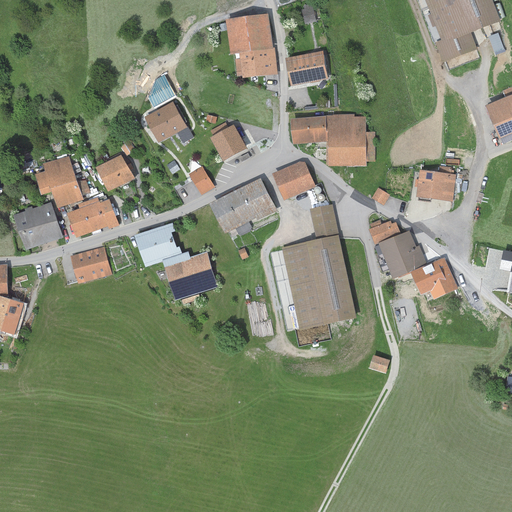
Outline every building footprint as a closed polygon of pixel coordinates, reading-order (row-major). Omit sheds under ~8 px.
[(491,0),(425,0),(441,41),(435,43),(442,63),(477,49),(471,32),(500,21),(491,0)] [(311,4),(300,7),(305,25),(316,22),(311,4)] [(267,14),(225,19),(230,54),(239,52),(272,48),(267,14)] [(272,48),(239,52),(242,78),(277,75),(275,48),(272,48)] [(285,58),(290,85),(327,78),(322,51),(285,58)] [(156,80),(148,98),(153,108),(176,95),(164,75),(156,80)] [(511,95),(486,106),(500,138),(511,133),(511,95)] [(270,98),(263,99),(265,108),(272,107),(270,98)] [(324,100),(315,101),(316,109),(325,108),(324,100)] [(193,137),(173,101),(145,117),(159,143),(177,133),(183,143),(193,137)] [(354,114),(325,116),(326,141),(326,166),(365,167),(366,161),(375,162),(375,132),(365,132),(366,116),(354,117),(354,114)] [(290,119),(292,144),(326,141),(325,116),(290,119)] [(210,130),(213,136),(228,128),(225,122),(210,130)] [(246,148),(233,125),(228,128),(213,136),(209,138),(222,161),(246,148)] [(511,133),(500,138),(503,144),(511,140),(511,133)] [(128,140),(119,145),(126,156),(135,150),(128,140)] [(94,168),(107,191),(134,179),(120,155),(94,168)] [(44,171),(34,174),(39,194),(51,192),(57,207),(83,199),(81,195),(90,193),(85,180),(76,181),(69,157),(42,164),(44,171)] [(175,161),(167,165),(173,174),(180,170),(175,161)] [(284,200),(314,186),(304,162),(299,162),(272,173),(284,200)] [(215,186),(202,165),(188,174),(201,195),(215,186)] [(438,173),(419,170),(416,197),(452,202),(456,175),(450,174),(451,168),(439,166),(438,173)] [(256,220),(275,210),(259,179),(209,205),(224,233),(256,217),(256,220)] [(378,189),(372,199),(384,205),(390,195),(378,189)] [(12,196),(13,203),(24,201),(23,194),(12,196)] [(66,213),(75,238),(109,226),(100,202),(98,197),(78,204),(79,208),(66,213)] [(108,199),(100,202),(109,226),(109,229),(118,225),(108,199)] [(50,203),(36,208),(39,216),(33,218),(41,242),(62,235),(50,203)] [(13,215),(24,248),(41,242),(33,218),(39,216),(36,208),(33,209),(32,206),(24,209),(24,212),(13,215)] [(315,239),(282,248),(300,329),(355,317),(332,206),(310,210),(315,239)] [(371,228),(368,229),(374,244),(378,243),(400,234),(395,222),(391,223),(390,220),(381,224),(379,221),(370,224),(371,228)] [(161,261),(182,254),(179,246),(175,248),(170,232),(174,231),(171,223),(134,236),(144,267),(161,261)] [(400,234),(378,243),(391,277),(426,263),(419,246),(416,247),(410,231),(400,234)] [(71,257),(78,283),(111,274),(104,248),(71,257)] [(244,248),(238,251),(242,260),(248,257),(244,248)] [(511,252),(502,250),(499,270),(510,271),(506,293),(511,293),(511,252)] [(182,254),(161,261),(173,301),(180,299),(182,305),(201,299),(199,294),(217,288),(206,252),(188,258),(187,253),(182,254)] [(430,289),(434,298),(457,288),(444,259),(436,262),(435,260),(423,265),(424,268),(412,273),(421,293),(430,289)] [(6,265),(0,265),(0,295),(11,299),(13,291),(7,289),(6,265)] [(11,299),(0,295),(0,330),(13,335),(18,319),(21,320),(23,313),(26,314),(28,308),(23,307),(24,303),(11,299)] [(389,360),(372,355),(368,368),(385,373),(389,360)]
